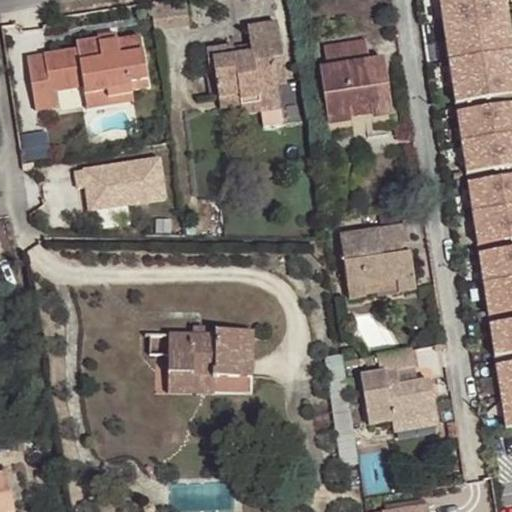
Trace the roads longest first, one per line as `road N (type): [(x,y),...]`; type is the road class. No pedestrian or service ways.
road 1 (residential): [(397,0),(477,480)]
road 2 (residential): [(0,96),(14,212),(31,248)]
